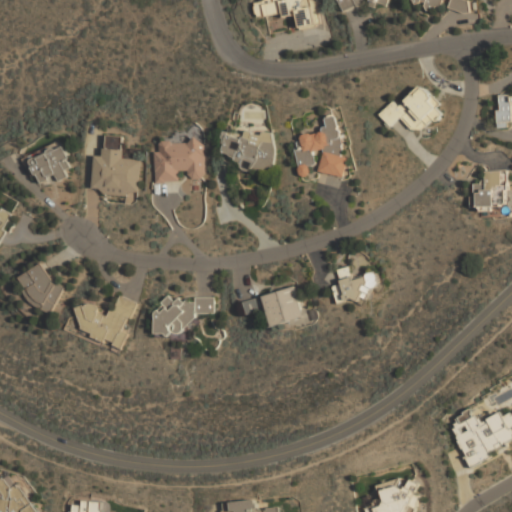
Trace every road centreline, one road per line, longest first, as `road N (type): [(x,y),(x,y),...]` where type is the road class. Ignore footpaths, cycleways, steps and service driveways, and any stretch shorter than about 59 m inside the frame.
road 1 (residential): [(0,413),(84,451),(135,463),(213,466),(263,458),(381,409),(511,292)]
road 2 (residential): [(476,40),(469,118),(443,161),(396,205),(283,253),(212,262),(127,258),(75,234)]
road 3 (residential): [(207,0),(226,49),(257,70),(282,74),(511,32)]
